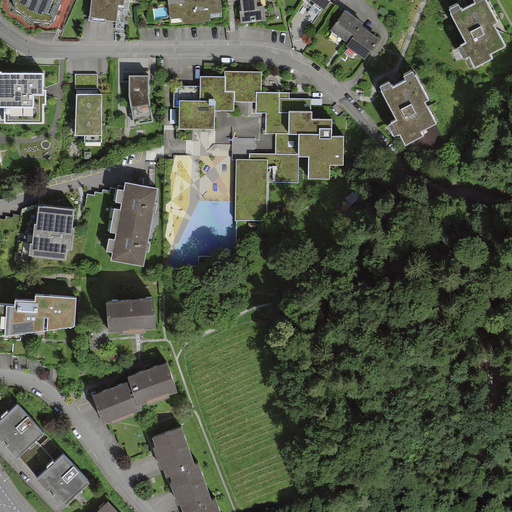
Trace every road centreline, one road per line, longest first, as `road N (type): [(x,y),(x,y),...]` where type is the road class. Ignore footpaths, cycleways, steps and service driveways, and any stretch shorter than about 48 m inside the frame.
road 1 (residential): [(0,29),(40,49),(232,50),(302,64),(333,86),(405,168)]
road 2 (residential): [(0,376),(50,393),(146,511)]
road 3 (residential): [(0,203),(137,168)]
